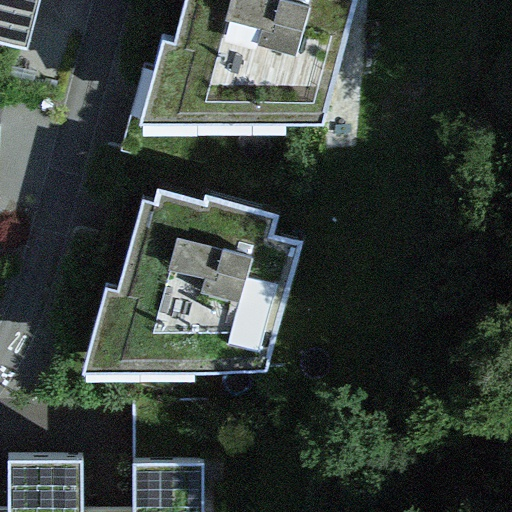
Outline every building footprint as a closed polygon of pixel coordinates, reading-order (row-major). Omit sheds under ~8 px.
[(0,0),(0,35),(23,42),(34,0),(0,0)] [(173,0),(168,23),(150,19),(124,123),(328,118),(357,0),(173,0)] [(0,181),(15,124),(0,119),(0,181)] [(269,190),(139,158),(109,276),(92,272),(66,375),(270,370),(302,240),(259,229),(269,190)] [(0,502),(0,511),(88,511),(88,505),(88,448),(0,449),(0,471),(3,502),(0,502)] [(120,452),(121,505),(88,505),(88,511),(210,511),(206,451),(120,452)]
